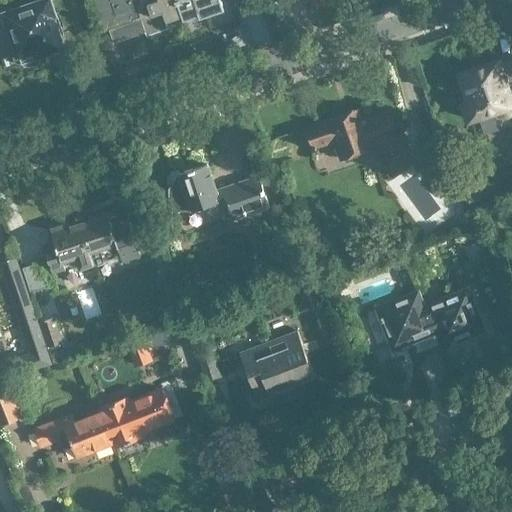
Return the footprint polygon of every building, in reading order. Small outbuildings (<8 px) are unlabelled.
[(38,58),(40,58),(67,49),(56,18),(58,17),(52,0),(26,0),(20,2),(21,4),(0,11),(14,54),(13,57),(15,63),(17,64),(21,63),(21,64),(22,64),(23,66),(29,67),(35,65),(39,61),(38,58)] [(184,23),(176,0),(91,0),(102,30),(140,17),(146,36),(184,23)] [(176,0),(184,23),(223,9),(219,0),(176,0)] [(500,115),(511,111),(511,99),(499,62),(462,74),(471,102),(465,104),(470,120),(498,110),(500,115)] [(384,167),(392,179),(414,162),(395,137),(387,112),(365,119),(364,118),(361,118),(358,108),(306,125),(312,143),(333,136),(341,159),(373,148),(370,145),(377,143),(391,162),(384,167)] [(169,210),(190,209),(190,210),(204,205),(206,212),(215,216),(225,213),(228,208),(231,218),(269,205),(258,175),(216,189),(207,163),(178,173),(174,171),(172,171),(167,177),(168,183),(171,184),(169,187),(169,210)] [(80,223),(90,251),(95,267),(104,263),(104,261),(121,255),(123,259),(139,254),(127,218),(110,224),(106,211),(88,216),(89,220),(80,223)] [(281,212),(269,217),(274,229),(286,224),(281,212)] [(90,251),(80,223),(69,227),(68,224),(50,230),(54,242),(46,244),(44,248),(54,276),(94,262),(90,251)] [(30,292),(48,286),(39,262),(22,267),(30,292)] [(154,279),(163,305),(179,300),(170,274),(154,279)] [(419,290),(442,351),(487,333),(481,316),(489,313),(478,284),(426,304),(420,289),(419,290)] [(442,351),(419,290),(375,307),(392,352),(411,345),(416,357),(440,348),(441,351),(442,351)] [(315,308),(325,335),(340,330),(330,302),(315,308)] [(40,321),(48,347),(53,362),(67,357),(62,342),(63,342),(55,316),(40,321)] [(48,347),(40,321),(16,329),(25,355),(48,347)] [(268,340),(291,398),(308,392),(303,381),(315,376),(297,329),(268,340)] [(124,341),(134,367),(153,361),(144,335),(124,341)] [(291,398),(268,340),(240,351),(258,398),(270,394),(274,405),(291,398)] [(197,351),(206,380),(221,375),(211,347),(197,351)] [(0,392),(0,424),(18,417),(7,389),(0,392)] [(114,442),(113,442),(115,447),(142,436),(140,432),(174,419),(162,389),(128,402),(126,396),(100,407),(102,411),(114,442)] [(102,411),(75,422),(72,415),(42,427),(48,443),(69,435),(77,456),(113,442),(114,442),(102,411)]
